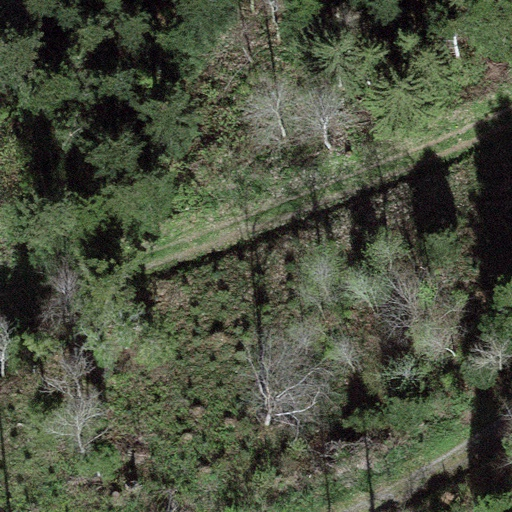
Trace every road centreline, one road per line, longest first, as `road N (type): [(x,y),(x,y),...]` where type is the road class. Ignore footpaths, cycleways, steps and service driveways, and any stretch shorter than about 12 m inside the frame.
road 1 (track): [(0,306),(405,164),(511,114)]
road 2 (track): [(511,418),(436,472),(350,511)]
